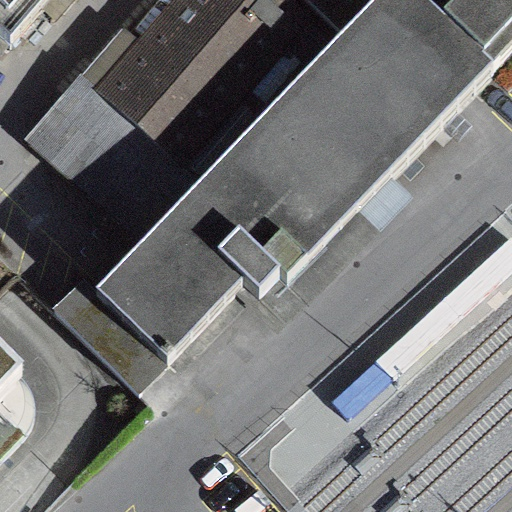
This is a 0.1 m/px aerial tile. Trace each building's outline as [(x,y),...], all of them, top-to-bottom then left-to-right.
[(52,0),(0,0),(0,40),(10,50),(52,0)] [(511,0),(440,0),(428,13),(414,0),(386,0),(344,44),(337,51),(339,53),(207,189),(150,249),(148,247),(98,300),(83,286),(55,316),(139,399),(243,291),(259,306),(279,285),(287,292),(511,57),(511,0)] [(337,51),(278,0),(188,0),(102,98),(207,189),(339,53),(337,51)] [(298,0),(344,44),(386,0),(298,0)] [(81,80),(27,142),(148,247),(150,249),(207,189),(102,98),(81,80)] [(22,385),(0,363),(0,464),(25,439),(33,426),(34,410),(29,394),(22,385)]
